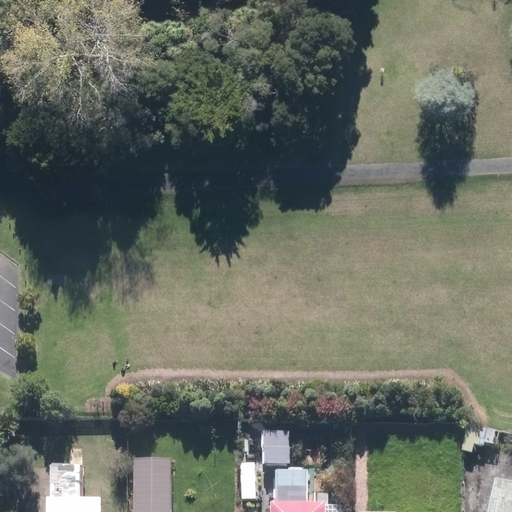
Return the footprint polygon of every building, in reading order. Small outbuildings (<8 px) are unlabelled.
[(292,434),(292,449),(317,449),(317,434),(292,434)] [(292,453),(292,469),(318,469),(318,453),(292,453)] [(173,511),(174,461),(138,460),(137,511),(173,511)] [(245,471),(245,501),(258,501),(258,471),(245,471)] [(280,502),(274,502),(273,511),(328,511),(328,502),(309,502),(309,472),(280,473),(280,502)] [(491,511),(511,511),(511,482),(498,480),(491,511)] [(9,511),(10,496),(0,496),(0,511),(9,511)] [(50,511),(105,511),(106,499),(51,498),(50,511)]
